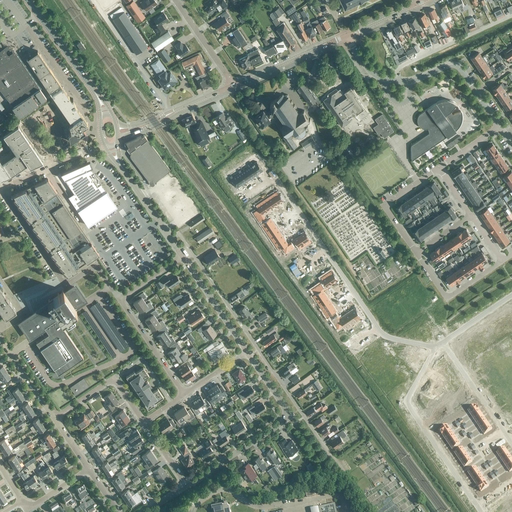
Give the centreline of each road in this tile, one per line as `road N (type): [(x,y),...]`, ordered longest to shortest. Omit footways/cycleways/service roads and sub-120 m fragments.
road 1 (residential): [(331,455),(190,250)]
road 2 (residential): [(275,178),(380,333),(436,345)]
road 3 (secondary): [(186,485),(290,417),(247,352)]
road 4 (residential): [(0,189),(65,286),(95,264),(119,299)]
road 5 (residential): [(475,506),(407,404),(436,345)]
road 6 (residential): [(349,511),(335,495),(258,507),(227,489),(202,498),(192,511)]
road 7 (residential): [(476,92),(453,64),(409,82),(379,77),(346,35)]
road 8 (tertiary): [(232,86),(346,35)]
road 9 (residential): [(416,253),(385,204),(438,167)]
road 10 (residential): [(511,444),(442,343)]
road 11 (residential): [(502,261),(447,298),(416,253)]
road 12 (residential): [(143,422),(112,381),(54,417)]
